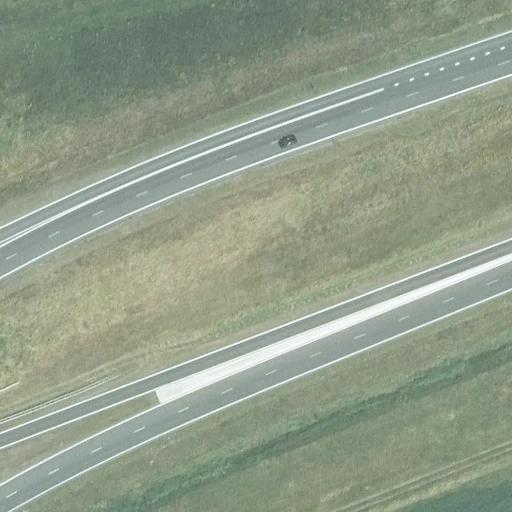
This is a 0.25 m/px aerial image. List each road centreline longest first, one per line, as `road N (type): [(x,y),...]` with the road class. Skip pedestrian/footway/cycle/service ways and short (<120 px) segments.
road 1 (trunk): [(0,504),(140,429),(511,267)]
road 2 (trunk): [(0,442),(511,250)]
road 3 (trunk): [(384,104),(168,184),(0,263)]
road 4 (trunk): [(384,104),(281,118),(0,237)]
road 5 (trunk): [(511,61),(384,104)]
